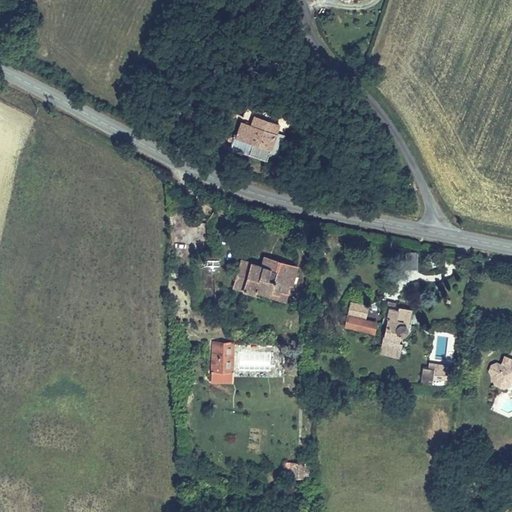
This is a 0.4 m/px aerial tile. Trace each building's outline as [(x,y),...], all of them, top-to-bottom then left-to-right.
[(260,118),(252,117),(242,113),(238,125),(233,140),(228,140),(224,154),(245,154),(264,160),(272,137),(277,138),(280,123),(265,117),(260,118)] [(305,170),(312,171),(316,158),(309,155),(305,170)] [(271,267),(273,256),(263,254),(260,264),(271,267)] [(295,261),(273,256),(271,267),(260,264),(243,260),(235,287),(256,292),(258,287),(286,294),(295,261)] [(364,317),(368,301),(349,298),(346,313),(364,317)] [(402,334),(408,308),(386,304),(382,317),(386,317),(382,339),(397,341),(398,333),(402,334)] [(511,344),(511,345),(507,341),(503,348),(500,349),(498,346),(493,348),(492,357),(498,357),(502,363),(509,361),(511,366),(511,344)] [(228,371),(228,343),(213,343),(215,381),(234,380),(234,372),(228,371)] [(498,357),(492,357),(496,369),(501,371),(511,367),(511,366),(509,361),(502,363),(498,357)] [(302,473),(302,459),(289,460),(289,474),(302,473)]
